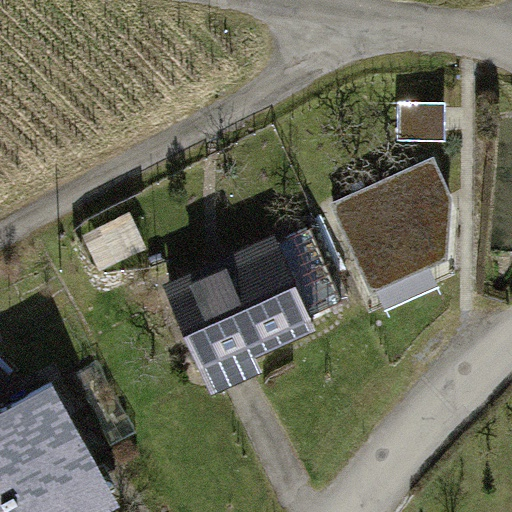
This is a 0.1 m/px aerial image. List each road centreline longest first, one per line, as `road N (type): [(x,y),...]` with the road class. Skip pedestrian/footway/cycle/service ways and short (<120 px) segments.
road 1 (track): [(0,233),(323,61),(384,0)]
road 2 (residential): [(511,321),(370,476),(348,511)]
